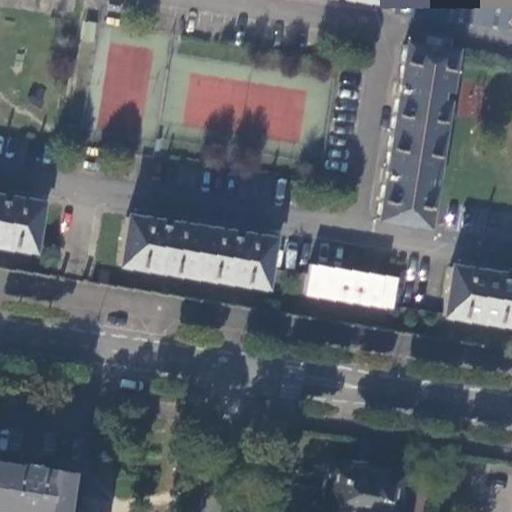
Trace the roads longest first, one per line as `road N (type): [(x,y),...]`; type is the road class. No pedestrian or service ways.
road 1 (primary): [(0,332),(241,369)]
road 2 (primary): [(241,369),(293,387),(389,390)]
road 3 (primary): [(389,390),(295,367),(241,369)]
road 4 (residential): [(241,369),(217,511)]
road 5 (primary): [(389,390),(511,408)]
